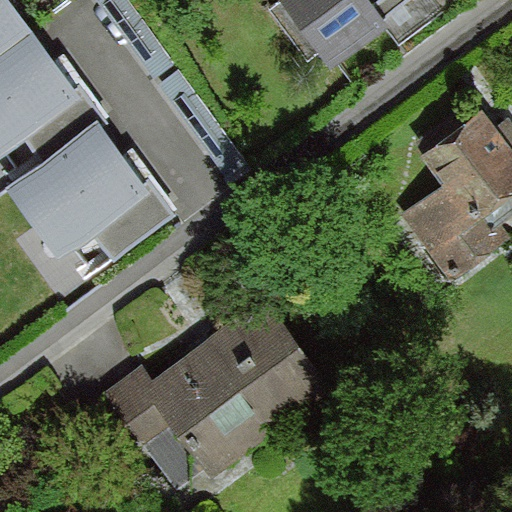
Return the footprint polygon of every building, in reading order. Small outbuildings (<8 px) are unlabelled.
[(0,93),(71,39),(40,0),(18,0),(0,14),(0,142),(23,125),(0,94),(0,93)] [(292,0),(327,45),(390,0),(292,0)] [(14,171),(68,247),(104,222),(121,247),(182,204),(110,103),(14,171)] [(414,215),(459,276),(511,236),(511,234),(503,222),(511,214),(511,143),(488,111),(433,152),(456,184),(414,215)] [(333,382),(267,298),(158,382),(147,368),(114,394),(184,484),(211,463),(218,471),(333,382)]
